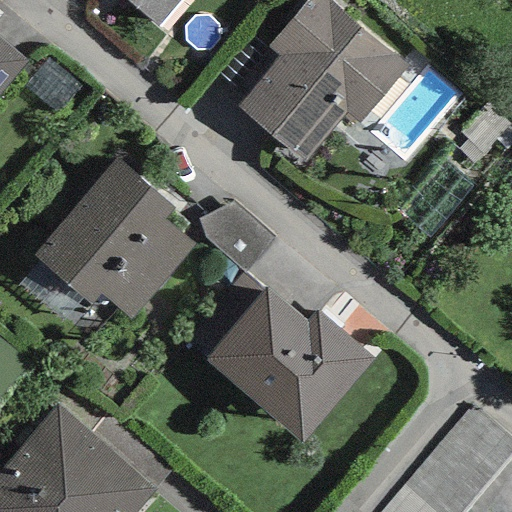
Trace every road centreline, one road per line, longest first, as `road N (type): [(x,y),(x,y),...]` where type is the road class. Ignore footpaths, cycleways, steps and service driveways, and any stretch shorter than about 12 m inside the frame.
road 1 (residential): [(473,381),(32,0)]
road 2 (residential): [(354,511),(473,381)]
